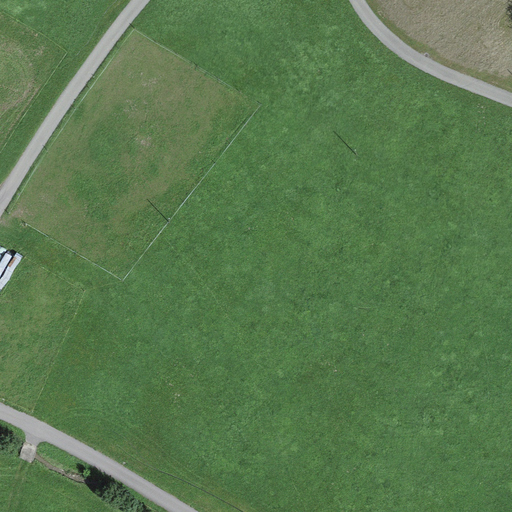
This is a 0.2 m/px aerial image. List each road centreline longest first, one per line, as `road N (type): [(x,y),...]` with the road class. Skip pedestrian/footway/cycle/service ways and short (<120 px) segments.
road 1 (unclassified): [(140,0),(0,202)]
road 2 (unclassified): [(186,511),(0,411)]
road 3 (unclassified): [(511,100),(419,60),(382,34),(357,0)]
